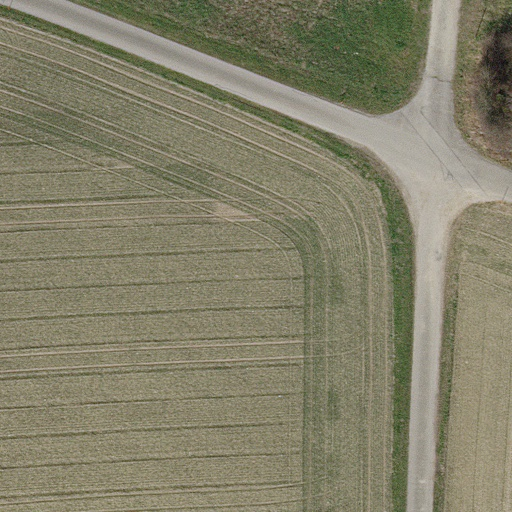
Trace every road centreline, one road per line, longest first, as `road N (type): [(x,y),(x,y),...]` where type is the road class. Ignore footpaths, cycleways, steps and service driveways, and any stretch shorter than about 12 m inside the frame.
road 1 (track): [(0,7),(511,177)]
road 2 (track): [(450,0),(423,142),(435,217),(419,511)]
